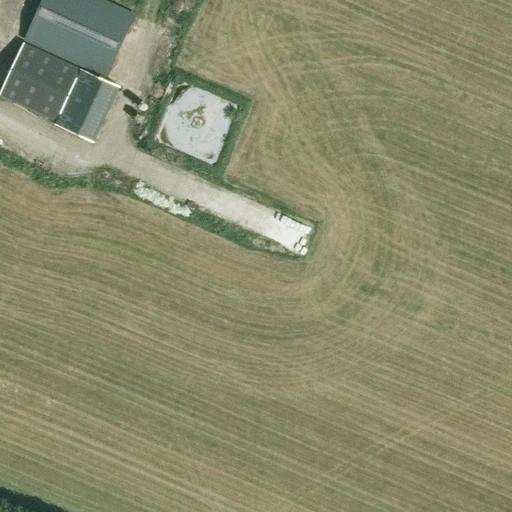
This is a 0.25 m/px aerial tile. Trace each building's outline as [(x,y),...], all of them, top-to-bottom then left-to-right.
[(0,0),(0,37),(5,40),(23,0),(0,0)] [(136,15),(104,0),(42,0),(24,41),(107,80),(136,15)] [(81,69),(77,76),(29,50),(9,89),(59,115),(55,124),(95,143),(121,87),(81,69)] [(5,112),(0,123),(0,131),(27,144),(36,126),(5,112)] [(166,227),(175,206),(101,176),(93,197),(166,227)]
